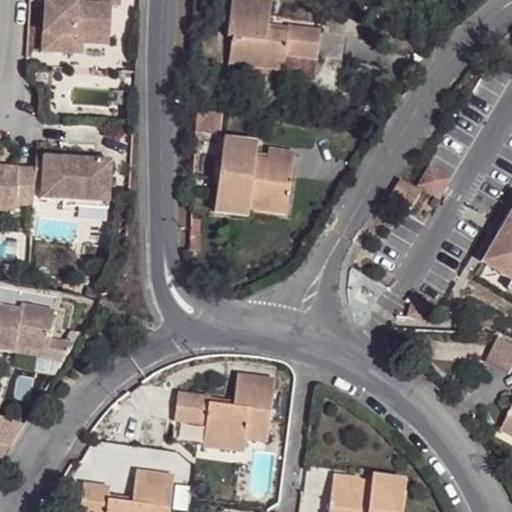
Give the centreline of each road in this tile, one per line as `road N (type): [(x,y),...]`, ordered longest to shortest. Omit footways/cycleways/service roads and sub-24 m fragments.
road 1 (residential): [(511,5),(455,59),(289,332)]
road 2 (unclassified): [(206,324),(169,287),(168,0)]
road 3 (residential): [(206,324),(133,360),(90,395),(8,511)]
road 4 (unclassified): [(494,511),(434,425),(357,363),(289,332)]
road 5 (unknown): [(289,332),(278,502)]
